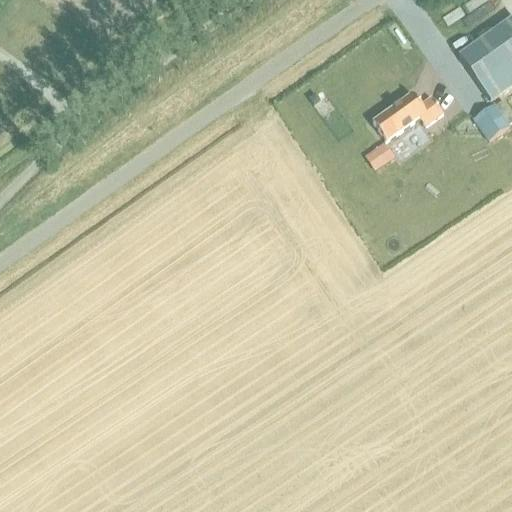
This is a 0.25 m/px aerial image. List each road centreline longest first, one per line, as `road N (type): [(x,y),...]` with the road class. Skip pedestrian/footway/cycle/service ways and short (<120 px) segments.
road 1 (unclassified): [(357,0),(0,252)]
road 2 (unclassified): [(0,196),(50,154),(69,120),(56,99),(0,57)]
